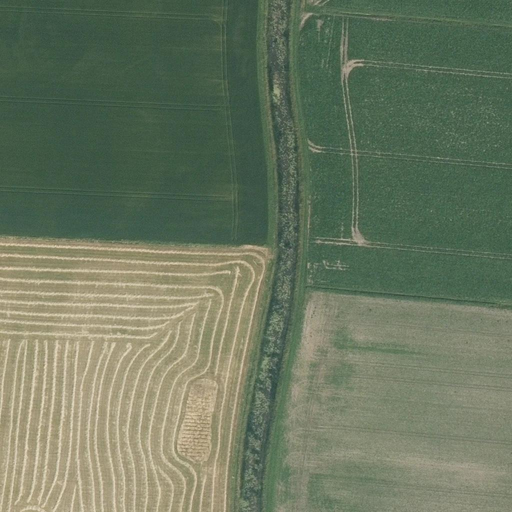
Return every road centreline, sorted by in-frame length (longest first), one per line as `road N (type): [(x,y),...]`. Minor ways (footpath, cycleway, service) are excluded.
road 1 (track): [(229,511),(270,251),(260,0)]
road 2 (track): [(265,511),(303,235),(295,0)]
